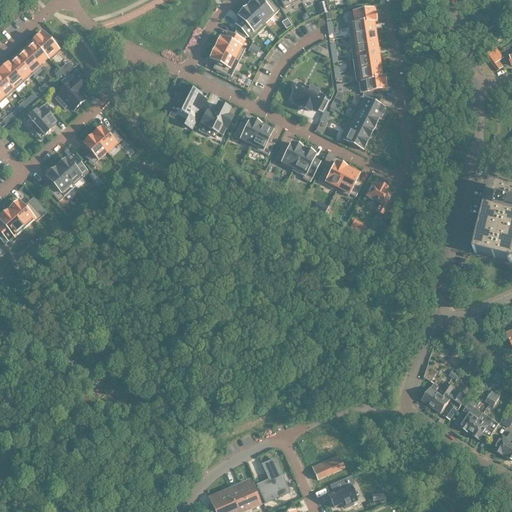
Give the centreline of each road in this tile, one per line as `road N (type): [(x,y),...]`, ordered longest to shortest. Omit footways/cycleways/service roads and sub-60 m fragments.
road 1 (residential): [(185,74),(402,176),(405,144),(383,0)]
road 2 (residential): [(0,193),(112,93),(136,49)]
road 3 (residential): [(431,311),(476,139)]
road 4 (residential): [(174,511),(233,460),(281,437)]
road 5 (residential): [(511,474),(404,410)]
